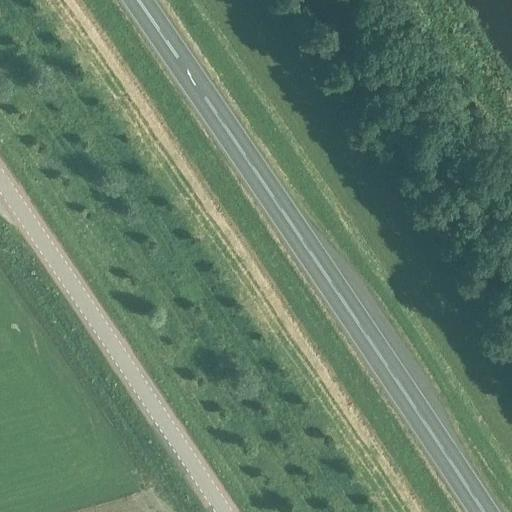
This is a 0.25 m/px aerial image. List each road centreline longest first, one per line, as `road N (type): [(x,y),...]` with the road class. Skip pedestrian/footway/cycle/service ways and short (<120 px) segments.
road 1 (trunk): [(484,511),(146,0)]
road 2 (unclassified): [(223,511),(0,181)]
